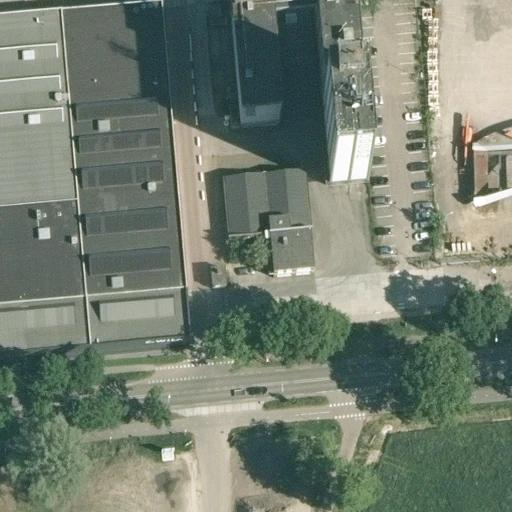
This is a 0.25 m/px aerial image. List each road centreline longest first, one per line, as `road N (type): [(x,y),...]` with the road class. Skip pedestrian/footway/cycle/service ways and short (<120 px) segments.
road 1 (secondary): [(0,412),(206,391)]
road 2 (secondary): [(350,377),(511,361)]
road 3 (secondary): [(206,391),(350,377)]
road 4 (unclassified): [(326,511),(352,424),(350,377)]
road 5 (unclassified): [(218,511),(206,391)]
